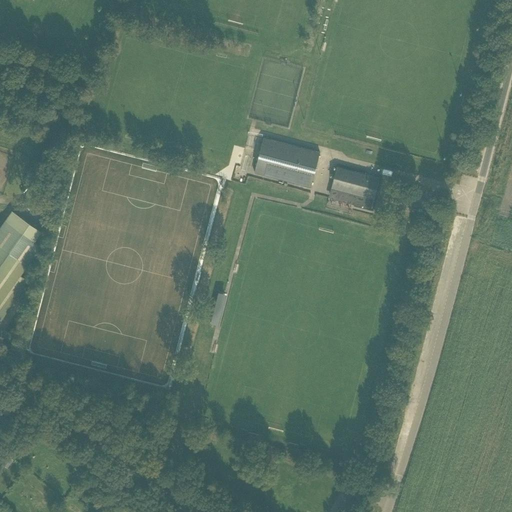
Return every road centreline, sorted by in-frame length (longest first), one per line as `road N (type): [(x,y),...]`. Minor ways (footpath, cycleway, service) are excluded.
road 1 (unclassified): [(400,465),(511,45)]
road 2 (unclassified): [(197,511),(0,374)]
